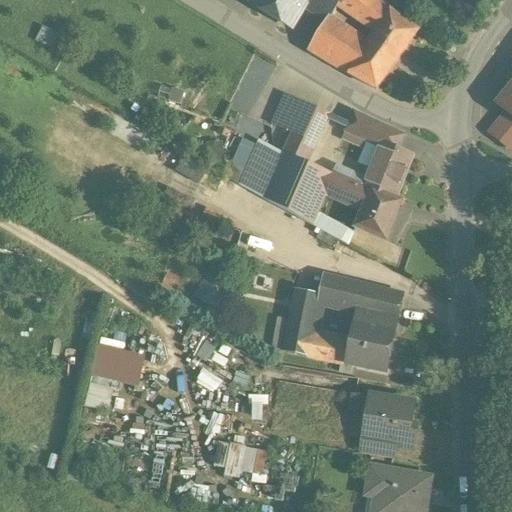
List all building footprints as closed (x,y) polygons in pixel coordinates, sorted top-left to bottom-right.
[(255,0),(252,5),(265,13),(271,12),(277,15),(278,21),(292,30),(303,9),(307,11),(313,0),(255,0)] [(340,0),(313,0),(307,11),(326,23),(330,16),(338,4),(340,0)] [(362,0),(340,0),(338,4),(352,14),(362,0)] [(384,10),(370,0),(362,0),(352,14),(384,37),(384,41),(386,42),(402,20),(399,18),(398,20),(384,10)] [(370,0),(384,10),(390,0),(370,0)] [(379,51),(330,16),(326,23),(308,51),(376,90),(395,63),(379,51)] [(386,42),(379,51),(395,63),(417,32),(402,20),(386,42)] [(451,43),(443,37),(437,46),(445,52),(451,43)] [(511,87),(496,106),(506,114),(511,119),(511,87)] [(284,97),(272,125),(285,131),(298,103),(284,97)] [(327,117),(298,103),(285,131),(293,134),(283,156),(286,157),(287,156),(305,164),(327,117)] [(381,126),(353,113),(348,126),(346,131),(367,141),(373,144),(395,153),(396,151),(402,136),(381,127),(381,126)] [(511,150),(511,119),(506,114),(489,135),(510,153),(511,150)] [(367,141),(346,131),(342,139),(364,149),(367,141)] [(395,153),(373,144),(372,148),(378,150),(368,175),(368,176),(364,187),(365,188),(394,200),(411,157),(396,151),(395,153)] [(283,156),(261,146),(249,174),(242,188),(266,202),(286,157),(283,156)] [(305,164),(287,156),(286,157),(266,202),(311,226),(316,214),(325,194),(333,176),(305,164)] [(249,174),(235,166),(228,180),(242,188),(249,174)] [(394,200),(365,188),(364,187),(337,176),(336,178),(333,176),(325,194),(362,212),(354,229),(385,242),(401,203),(394,200)] [(353,234),(316,214),(311,226),(348,247),(353,234)] [(251,259),(287,266),(292,243),(255,236),(251,259)] [(209,276),(194,294),(210,307),(225,288),(209,276)] [(352,284),(339,281),(322,277),(319,296),(320,296),(319,305),(357,314),(363,287),(352,284)] [(378,291),(363,287),(357,314),(372,317),(378,291)] [(401,296),(378,291),(372,317),(396,322),(402,296),(401,295),(401,296)] [(319,296),(295,292),(286,341),(284,353),(308,358),(312,339),(315,325),(319,305),(320,296),(319,296)] [(372,317),(357,314),(350,346),(346,366),(351,367),(385,374),(396,322),(372,317)] [(322,326),(315,325),(312,339),(319,340),(322,326)] [(286,341),(275,339),(273,351),(284,353),(286,341)] [(319,340),(312,339),(308,358),(341,365),(346,366),(350,346),(319,340)] [(120,366),(122,345),(100,343),(97,363),(120,366)] [(346,366),(341,365),(339,373),(349,375),(351,367),(346,366)] [(108,412),(112,381),(89,378),(85,409),(108,412)] [(413,408),(369,400),(361,443),(394,449),(411,451),(414,431),(409,430),(413,408)] [(218,443),(213,471),(238,476),(239,470),(260,474),(265,452),(218,443)] [(394,449),(361,443),(359,456),(392,461),(394,449)] [(423,511),(430,481),(371,470),(366,498),(375,500),(372,511),(423,511)]
